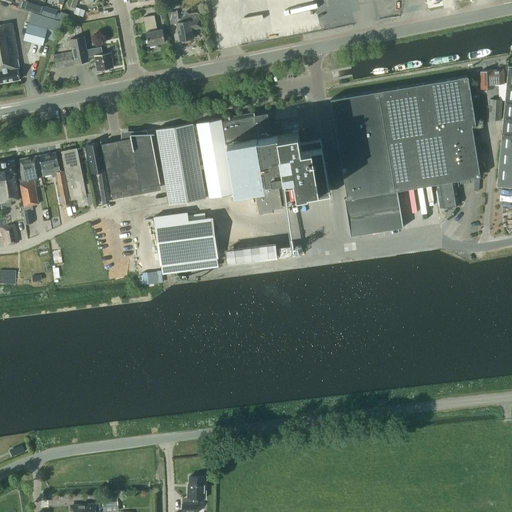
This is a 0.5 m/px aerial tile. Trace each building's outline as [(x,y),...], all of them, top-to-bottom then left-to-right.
[(316,0),(316,13),(335,13),(335,4),(328,4),(328,0),(316,0)] [(41,13),(43,6),(35,3),(33,11),(41,13)] [(60,13),(57,12),(58,10),(44,5),(41,13),(58,19),(60,13)] [(76,7),(74,13),(83,16),(85,10),(76,7)] [(62,10),(60,17),(67,20),(69,13),(62,10)] [(200,19),(199,15),(198,13),(197,13),(195,12),(189,14),(185,12),(181,18),(182,22),(179,23),(177,11),(168,13),(171,25),(177,24),(180,41),(193,38),(192,29),(202,27),(200,18),(200,19)] [(148,46),(165,42),(162,29),(157,31),(154,16),(143,18),(144,24),(145,24),(147,32),(145,33),(148,46)] [(12,22),(0,24),(0,82),(20,79),(18,68),(19,68),(17,58),(19,58),(12,22)] [(47,29),(28,24),(24,40),(43,45),(47,29)] [(74,64),(89,61),(88,57),(94,55),(96,62),(97,62),(99,70),(112,67),(111,59),(112,59),(111,52),(102,54),(101,47),(86,50),(83,37),(70,39),(74,64)] [(59,54),(61,66),(73,64),(71,52),(59,54)] [(511,186),(511,65),(508,65),(496,185),(511,186)] [(493,70),(492,69),(480,71),(481,88),(494,87),(493,83),(504,82),(503,69),(493,70)] [(438,183),(439,190),(437,191),(440,208),(458,205),(455,187),(458,187),(457,180),(481,176),(472,126),(476,125),(468,76),(331,99),(346,198),(343,198),(349,235),(402,227),(396,191),(438,183)] [(500,120),(502,100),(490,99),(488,119),(500,120)] [(252,112),(197,122),(209,197),(255,189),(259,213),(273,210),(272,208),(283,206),(279,185),(269,187),(268,181),(285,177),(286,177),(287,185),(296,184),(299,200),(311,198),(332,194),(331,187),(323,145),(322,138),(301,142),(299,131),(278,134),(277,134),(274,120),(269,121),(268,112),(254,115),(253,112),(252,112)] [(206,198),(193,123),(156,129),(169,204),(206,198)] [(123,196),(122,191),(160,184),(151,134),(152,134),(152,133),(131,133),(130,133),(131,137),(102,143),(111,193),(113,198),(123,196)] [(92,173),(105,170),(99,143),(86,145),(89,161),(90,161),(92,173)] [(65,172),(64,172),(65,174),(70,200),(86,197),(77,148),(61,151),(65,172)] [(52,177),(56,176),(62,206),(70,204),(64,174),(65,174),(64,172),(64,171),(59,172),(56,152),(39,156),(43,176),(52,174),(52,177)] [(19,159),(22,178),(19,178),(24,205),(38,203),(33,177),(40,176),(37,156),(19,159)] [(16,173),(14,161),(0,162),(0,197),(1,202),(2,201),(3,207),(11,205),(10,200),(19,199),(15,174),(16,173)] [(101,191),(108,190),(106,176),(99,177),(101,191)] [(23,211),(25,224),(34,223),(31,210),(23,211)] [(161,264),(217,257),(212,217),(206,217),(205,212),(187,214),(187,212),(155,216),(161,264)] [(4,244),(18,242),(15,224),(1,227),(4,244)] [(227,249),(229,261),(277,255),(275,243),(227,249)] [(62,250),(52,251),(53,265),(64,264),(62,250)] [(0,271),(0,285),(12,285),(12,272),(0,271)] [(25,451),(22,444),(16,446),(19,453),(25,451)] [(189,483),(188,483),(187,497),(182,497),(181,511),(197,511),(198,498),(206,498),(207,476),(189,475),(189,483)] [(102,497),(103,505),(118,504),(117,496),(102,497)] [(71,511),(101,511),(101,504),(92,505),(92,503),(83,504),(83,505),(71,506),(71,511)]
